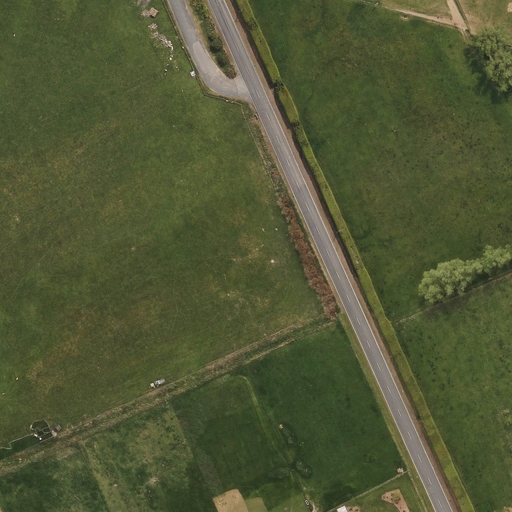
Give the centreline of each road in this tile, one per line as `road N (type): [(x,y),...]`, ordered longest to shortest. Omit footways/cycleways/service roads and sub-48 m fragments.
road 1 (tertiary): [(444,511),(216,0)]
road 2 (unknown): [(255,88),(209,79),(173,0)]
